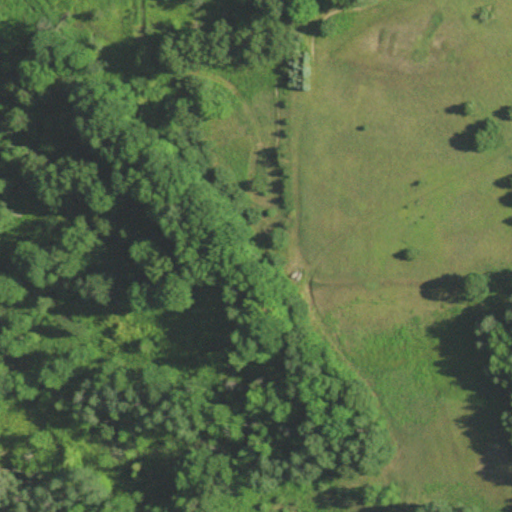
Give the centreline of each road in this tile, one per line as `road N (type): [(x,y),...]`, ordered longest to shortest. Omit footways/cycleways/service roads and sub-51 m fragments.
road 1 (track): [(511,140),(343,234),(311,267),(309,298),(320,326),(379,401)]
road 2 (track): [(141,0),(152,47),(227,76),(243,93),(273,165),(274,263),(287,276),(311,267)]
